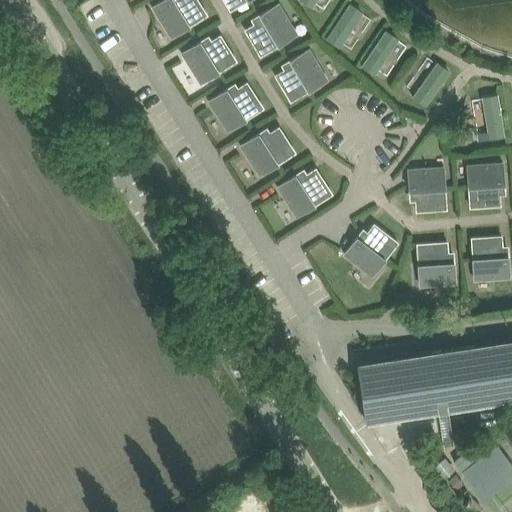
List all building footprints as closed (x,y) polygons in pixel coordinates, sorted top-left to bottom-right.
[(170,37),(208,14),(199,0),(158,0),(150,5),(170,37)] [(247,0),(223,0),(230,10),(247,0)] [(298,33),(279,1),(250,18),(253,22),(244,28),(260,56),(298,33)] [(362,13),(349,3),(325,37),(338,47),(362,13)] [(398,39),(385,30),(361,64),(374,73),(398,39)] [(200,83),(237,60),(220,33),(212,39),(208,33),(180,51),(200,83)] [(328,79),(309,46),(281,63),(283,68),(274,73),(290,101),(328,79)] [(450,71),(437,61),(413,95),(426,105),(450,71)] [(227,131),(264,107),(247,80),(238,86),(235,81),(207,99),(227,131)] [(498,95),(482,97),(488,139),(504,136),(498,95)] [(259,175),(296,151),(279,124),(270,130),(267,125),(239,144),(259,175)] [(504,160),(466,163),(469,207),(501,205),(501,194),(506,194),(504,160)] [(444,164),(407,167),(409,200),(415,200),(416,210),(447,208),(444,164)] [(275,185),(296,217),(333,193),(316,166),(307,171),(304,167),(275,185)] [(342,253),(372,276),(400,241),(374,221),(367,230),(363,226),(342,253)] [(473,280),(511,277),(509,244),(503,244),(502,233),(471,235),(473,280)] [(419,286),(457,283),(454,250),(449,250),(448,239),(416,241),(419,286)] [(511,338),(357,361),(366,420),(468,405),(508,399),(511,398),(511,338)] [(474,482),(509,455),(499,442),(464,469),(474,482)] [(454,459),(462,469),(475,458),(467,448),(454,459)] [(443,474),(454,466),(445,454),(435,463),(443,474)] [(465,482),(457,471),(448,477),(456,489),(465,482)]
